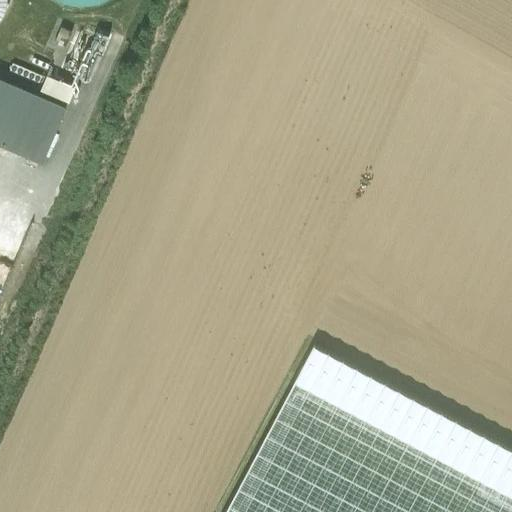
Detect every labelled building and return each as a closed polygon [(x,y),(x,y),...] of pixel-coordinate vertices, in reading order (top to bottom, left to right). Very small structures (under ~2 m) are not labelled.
[(0,0),(0,18),(2,17),(9,6),(10,0),(0,0)] [(39,0),(43,4),(59,16),(80,22),(95,21),(116,14),(129,5),(131,0),(39,0)] [(0,148),(49,169),(74,110),(0,78),(0,148)] [(0,294),(29,213),(0,202),(0,294)] [(511,511),(511,449),(314,345),(225,511),(511,511)]
